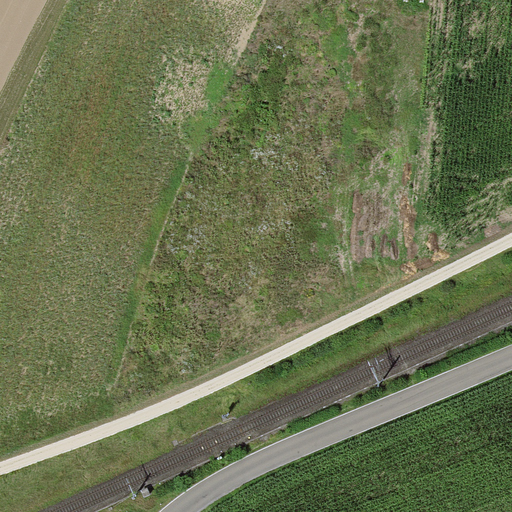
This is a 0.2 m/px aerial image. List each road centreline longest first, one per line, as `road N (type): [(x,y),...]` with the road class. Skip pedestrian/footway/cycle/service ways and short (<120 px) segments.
road 1 (track): [(0,467),(150,411),(511,236)]
road 2 (tertiary): [(511,356),(255,465),(181,511)]
